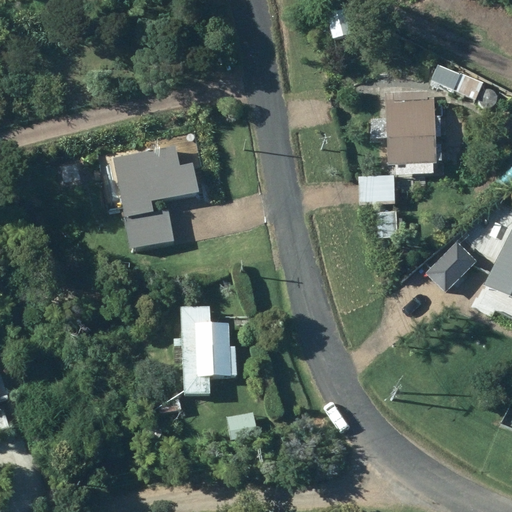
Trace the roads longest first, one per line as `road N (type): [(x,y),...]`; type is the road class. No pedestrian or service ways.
road 1 (residential): [(246,0),(324,357),(367,434),(403,461)]
road 2 (unclassified): [(403,461),(313,499),(103,511)]
